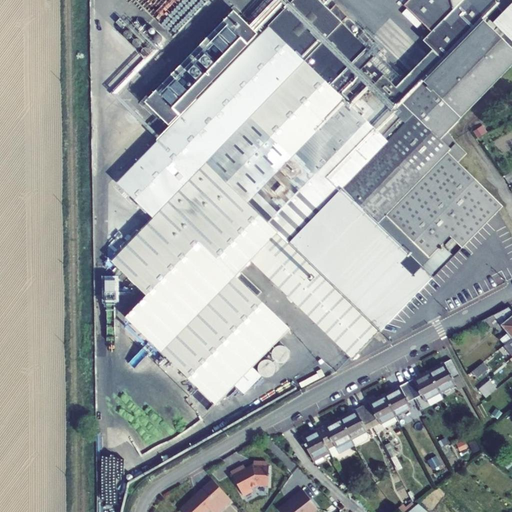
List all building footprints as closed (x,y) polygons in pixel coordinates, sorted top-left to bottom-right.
[(447,132),(459,120),(511,65),(511,49),(500,38),(504,34),(511,41),(511,0),(409,0),(404,5),(431,33),(423,41),(433,50),(413,70),(401,83),(396,88),(383,76),(375,84),(362,70),(375,57),(381,51),(364,33),(357,39),(342,23),(348,16),(336,4),(330,11),(318,0),(294,0),(268,27),(269,27),(174,125),(117,183),(153,218),(132,240),(111,261),(147,296),(126,318),(216,405),(257,364),(290,329),(272,311),(257,297),(261,293),(262,292),(241,272),(252,261),(350,357),(353,360),(356,357),(379,334),(432,278),(495,214),(502,206),(474,179),(458,163),(463,158),(467,154),(457,144),(449,134),(447,132)] [(350,19),(345,23),(355,33),(359,29),(350,19)] [(276,307),(261,293),(257,297),(272,311),(276,307)] [(511,338),(511,311),(508,307),(485,319),(492,328),(496,325),(499,322),(502,326),(508,333),(500,339),(505,345),(507,343),(511,338)] [(283,346),(281,346),(278,346),(276,347),(275,348),(273,350),(272,352),(272,354),(272,356),(273,358),(274,360),(275,362),(277,363),(279,363),(282,363),(284,363),(286,362),(287,360),(289,359),(289,356),(289,354),(289,352),(288,350),(287,348),(285,347),(283,346)] [(459,375),(451,359),(439,365),(440,368),(430,373),(440,392),(455,384),(452,379),(459,375)] [(259,364),(259,366),(258,367),(258,368),(258,370),(259,373),(260,374),(262,376),(264,377),(266,378),(268,378),(270,377),(272,376),(274,374),(275,373),(276,370),(276,368),(275,366),(274,364),(273,362),(271,361),(269,360),(267,360),(265,360),(263,361),(261,362),(259,364)] [(488,369),(483,363),(472,372),(477,378),(488,369)] [(439,365),(428,371),(430,373),(440,368),(439,365)] [(428,371),(417,377),(419,379),(430,373),(428,371)] [(440,392),(430,373),(419,379),(417,377),(406,383),(415,399),(421,395),(424,400),(440,392)] [(465,386),(459,375),(452,379),(455,384),(458,390),(465,386)] [(496,389),(490,381),(479,389),(486,398),(496,389)] [(415,399),(406,383),(395,388),(396,391),(385,397),(395,416),(411,407),(408,402),(415,399)] [(395,388),(384,394),(385,397),(396,391),(395,388)] [(384,394),(373,400),(374,402),(385,397),(384,394)] [(395,416),(385,397),(374,402),(373,400),(362,406),(371,422),(377,419),(380,424),(395,416)] [(371,422),(362,406),(351,412),(352,414),(341,420),(355,446),(367,439),(368,436),(365,431),(367,431),(364,426),(371,422)] [(351,412),(340,418),(341,420),(352,414),(351,412)] [(340,418),(329,424),(330,426),(341,420),(340,418)] [(371,422),(373,427),(376,426),(380,424),(377,419),(371,422)] [(355,446),(341,420),(330,426),(329,424),(318,430),(330,452),(332,457),(355,446)] [(367,431),(373,427),(371,422),(364,426),(367,431)] [(330,452),(318,430),(301,438),(313,461),(330,452)] [(398,455),(390,439),(383,443),(391,458),(398,455)] [(398,470),(402,468),(396,456),(392,458),(398,470)] [(503,465),(508,469),(511,465),(511,458),(503,465)] [(267,462),(254,461),(254,465),(253,465),(246,469),(244,465),(231,472),(243,496),(253,491),(251,488),(257,485),(268,485),(268,477),(269,477),(269,474),(269,466),(267,465),(267,462)] [(213,480),(181,510),(182,511),(207,511),(210,510),(211,511),(219,511),(232,501),(213,480)] [(288,504),(280,510),(282,511),(313,511),(318,509),(303,490),(292,498),(293,500),(294,500),(290,504),(288,504)] [(408,511),(415,506),(412,502),(405,507),(408,511)]
